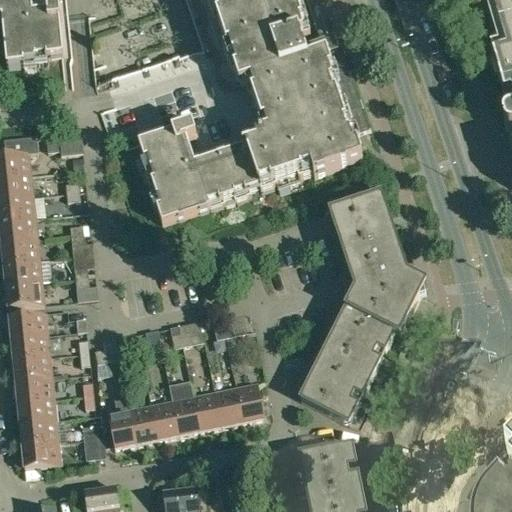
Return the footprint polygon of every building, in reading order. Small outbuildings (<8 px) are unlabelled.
[(25,69),(24,64),(62,61),(64,61),(60,26),(62,26),(59,5),(47,6),(47,15),(34,17),(31,0),(205,0),(232,80),(236,78),(240,91),(245,88),(262,139),(256,141),(258,147),(195,168),(187,144),(197,140),(193,128),(171,135),(172,136),(138,147),(147,173),(144,175),(162,229),(313,179),(314,182),(363,166),(354,139),(367,135),(366,132),(368,131),(343,57),(342,58),(341,55),(308,65),(299,41),(310,38),(297,0),(0,0),(0,22),(2,22),(7,71),(25,69)] [(511,0),(474,0),(480,19),(487,16),(498,54),(491,56),(504,101),(511,99),(511,103),(511,117),(509,118),(508,119),(507,120),(505,121),(505,122),(504,123),(504,125),(503,126),(504,128),(504,130),(505,132),(506,133),(507,134),(508,135),(510,136),(511,136),(511,0)] [(0,160),(0,183),(31,180),(28,159),(38,158),(36,142),(4,145),(6,160),(0,160)] [(82,145),(60,147),(61,161),(83,159),(82,145)] [(60,147),(47,148),(48,157),(61,156),(60,147)] [(71,163),(72,176),(83,175),(82,162),(71,163)] [(0,183),(0,205),(33,202),(31,180),(0,183)] [(67,198),(79,197),(79,188),(66,189),(67,198)] [(79,197),(67,198),(67,207),(80,206),(79,197)] [(42,201),(33,202),(0,205),(0,227),(35,223),(35,222),(44,221),(42,201)] [(331,220),(347,269),(398,252),(384,208),(383,208),(376,205),(331,220)] [(0,227),(0,234),(1,249),(37,245),(35,223),(0,227)] [(71,241),(84,240),(83,231),(70,232),(71,241)] [(84,240),(71,241),(72,250),(85,249),(84,240)] [(1,249),(4,270),(39,266),(37,245),(1,249)] [(402,337),(424,295),(421,286),(407,279),(398,252),(347,269),(356,296),(346,315),(394,339),(402,336),(402,337)] [(4,270),(6,292),(42,288),(50,287),(48,265),(39,266),(4,270)] [(75,284),(88,283),(87,274),(74,275),(75,284)] [(88,283),(75,284),(76,293),(89,292),(88,283)] [(44,310),(42,288),(6,292),(8,314),(44,310)] [(394,339),(346,315),(341,324),(333,320),(320,346),(328,350),(324,360),(372,384),(394,339)] [(9,322),(11,345),(47,341),(45,318),(9,322)] [(87,336),(86,324),(77,325),(78,338),(87,336)] [(223,330),(226,343),(235,341),(232,328),(223,330)] [(226,343),(223,330),(215,332),(217,344),(226,343)] [(180,339),(183,351),(192,349),(189,337),(180,339)] [(183,351),(180,339),(172,341),(174,353),(183,351)] [(47,341),(11,345),(13,366),(49,362),(47,341)] [(89,358),(88,345),(79,346),(80,359),(89,358)] [(147,345),(138,347),(141,360),(150,358),(147,345)] [(141,360),(138,347),(129,349),(132,362),(141,360)] [(107,367),(104,354),(95,356),(98,368),(107,367)] [(89,358),(80,359),(81,371),(90,371),(89,358)] [(300,406),(331,421),(343,427),(351,424),(352,425),(372,384),(324,360),(319,369),(311,365),(297,391),(306,395),(300,406)] [(49,362),(13,366),(15,387),(52,384),(49,362)] [(52,384),(15,387),(18,409),(54,405),(52,384)] [(180,442),(201,438),(193,402),(190,387),(169,391),(172,407),(180,442)] [(84,402),(94,401),(92,388),(83,389),(84,402)] [(236,394),(243,430),(265,425),(258,389),(236,394)] [(222,434),(243,430),(236,394),(215,398),(222,434)] [(201,438),(222,434),(215,398),(193,402),(201,438)] [(94,401),(84,402),(86,415),(95,414),(94,401)] [(114,406),(116,418),(107,420),(115,456),(137,451),(130,415),(127,403),(114,406)] [(54,405),(18,409),(20,430),(56,427),(54,405)] [(158,447),(180,442),(172,407),(151,411),(158,447)] [(137,451),(158,447),(151,411),(130,415),(137,451)] [(56,427),(20,430),(22,452),(58,448),(66,447),(63,426),(56,427)] [(82,433),(83,446),(103,444),(102,431),(82,433)] [(103,444),(83,446),(84,465),(105,464),(103,444)] [(58,448),(22,452),(24,475),(61,471),(58,448)] [(310,511),(364,501),(355,457),(354,457),(348,453),(348,452),(300,462),(302,473),(294,475),(299,504),(308,501),(310,511)] [(511,511),(511,472),(506,480),(499,474),(485,488),(486,489),(483,492),(481,495),(479,498),(477,502),(475,505),(474,509),(473,511),(511,511)] [(119,511),(117,493),(84,498),(86,511),(119,511)] [(207,494),(196,495),(196,494),(164,498),(165,501),(162,503),(163,511),(166,511),(209,511),(208,507),(207,494)] [(365,511),(364,501),(310,511),(365,511)]
